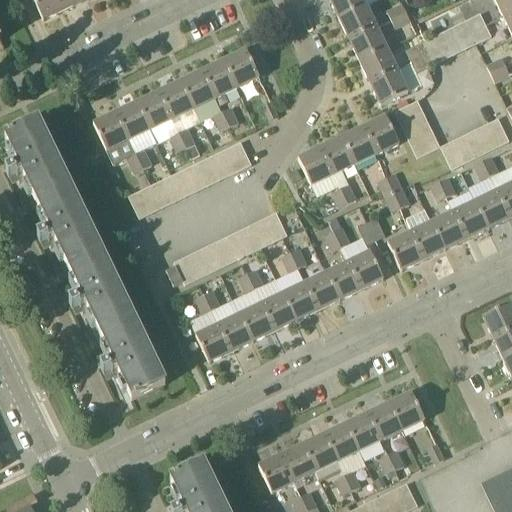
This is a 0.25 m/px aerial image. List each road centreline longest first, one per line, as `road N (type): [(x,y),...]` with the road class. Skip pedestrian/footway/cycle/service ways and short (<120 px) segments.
road 1 (residential): [(126,455),(434,309)]
road 2 (residential): [(0,185),(126,455)]
road 3 (residential): [(0,94),(195,0)]
road 4 (residential): [(260,189),(313,92),(309,62),(280,0)]
road 5 (residential): [(63,485),(0,354)]
road 6 (residential): [(495,435),(434,309)]
